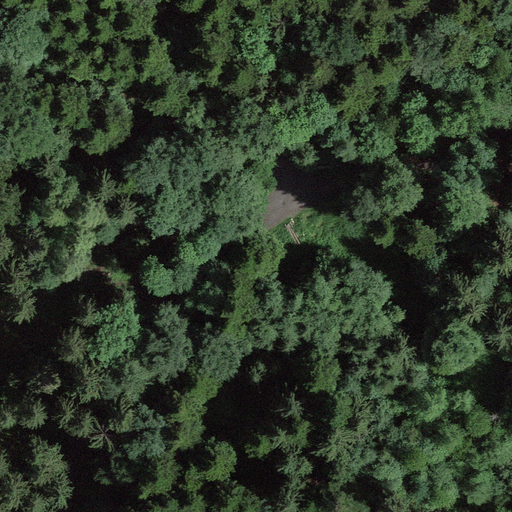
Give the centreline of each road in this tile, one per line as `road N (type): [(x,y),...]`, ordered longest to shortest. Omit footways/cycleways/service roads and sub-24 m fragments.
road 1 (track): [(0,134),(49,141),(243,121),(304,188),(511,142)]
road 2 (track): [(304,188),(166,295),(96,371),(62,511)]
